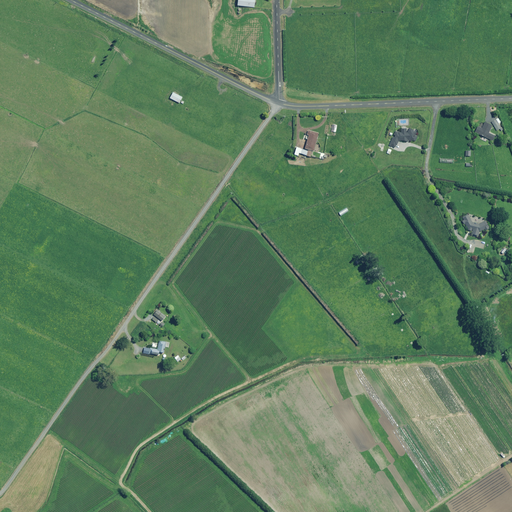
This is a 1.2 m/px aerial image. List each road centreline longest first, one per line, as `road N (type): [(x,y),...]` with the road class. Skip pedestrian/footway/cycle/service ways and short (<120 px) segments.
road 1 (unclassified): [(511,98),(278,102)]
road 2 (unclassified): [(278,102),(70,0)]
